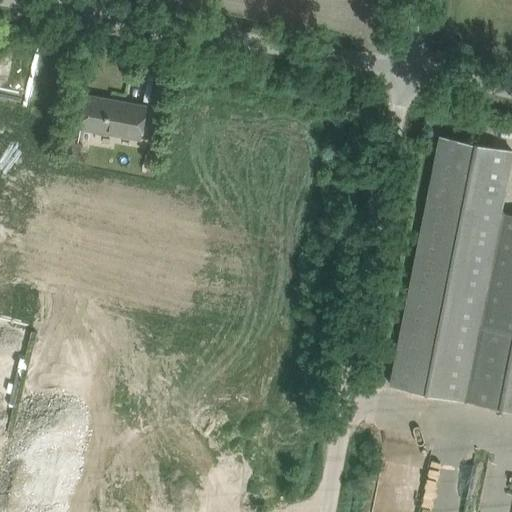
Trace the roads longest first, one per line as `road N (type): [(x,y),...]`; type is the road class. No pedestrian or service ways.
road 1 (unclassified): [(322,511),(406,65)]
road 2 (unclassified): [(406,65),(58,0)]
